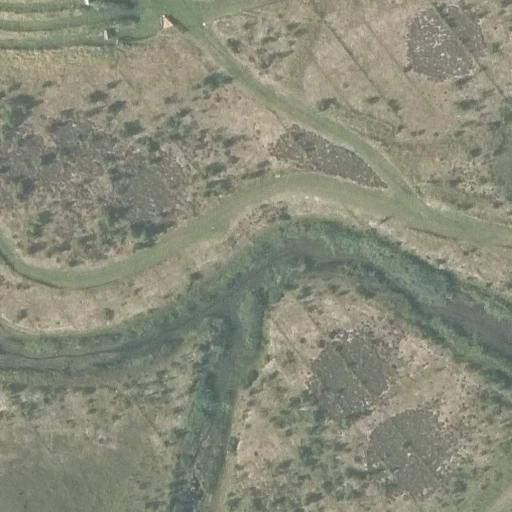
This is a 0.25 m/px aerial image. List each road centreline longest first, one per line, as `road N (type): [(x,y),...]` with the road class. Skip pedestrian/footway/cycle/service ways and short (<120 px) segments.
road 1 (track): [(511,240),(420,221),(290,177),(267,178),(161,250),(103,278),(50,281),(0,257)]
road 2 (track): [(420,221),(369,156),(243,81),(153,0)]
